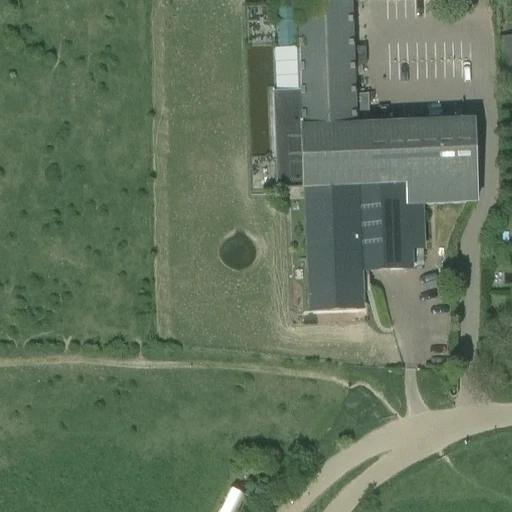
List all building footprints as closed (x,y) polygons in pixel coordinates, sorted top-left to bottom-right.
[(368,96),(354,96),(351,4),(298,6),(302,130),(355,128),(369,128),(368,96)] [(271,42),(270,6),(247,7),(248,43),(271,42)] [(292,24),(274,23),(273,43),(291,44),(292,24)] [(511,86),(511,38),(501,39),(503,87),(511,86)] [(355,128),(302,130),(304,191),(306,191),(311,311),(361,309),(359,273),(412,272),(411,250),(424,250),(421,206),(476,204),(473,124),(369,128),(355,128)] [(254,189),(268,189),(267,156),(253,157),(254,189)] [(260,486),(254,496),(263,501),(268,491),(260,486)] [(234,487),(217,511),(238,511),(249,497),(234,487)]
